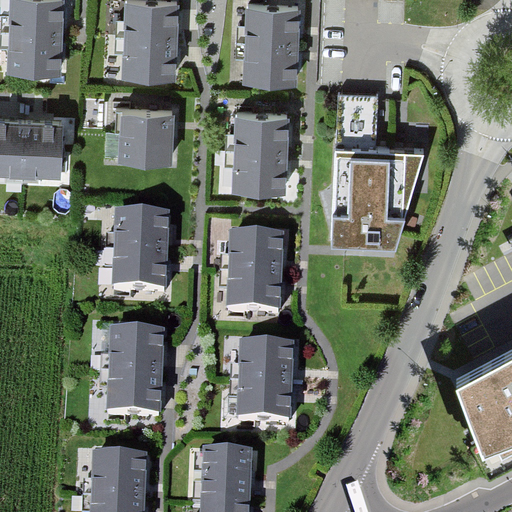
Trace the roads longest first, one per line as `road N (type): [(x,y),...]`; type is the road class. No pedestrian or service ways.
road 1 (tertiary): [(496,114),(387,385),(325,503)]
road 2 (tertiary): [(511,26),(486,30),(463,60),(472,100),(496,114)]
